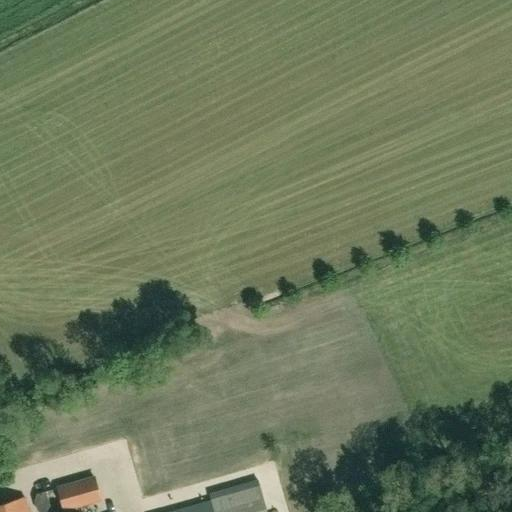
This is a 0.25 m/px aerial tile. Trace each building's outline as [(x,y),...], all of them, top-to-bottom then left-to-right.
[(245,369),(250,386),(264,381),(259,364),(245,369)] [(146,396),(39,418),(47,457),(154,435),(146,396)] [(322,463),(309,417),(135,468),(147,511),(267,511),(259,482),(278,477),(278,476),(322,463)] [(95,478),(59,489),(65,510),(101,500),(95,478)] [(279,488),(281,511),(329,511),(327,484),(279,488)] [(0,511),(29,511),(25,499),(0,505),(0,511)]
